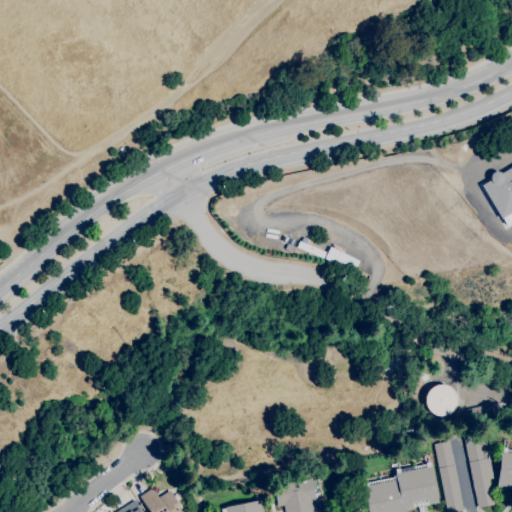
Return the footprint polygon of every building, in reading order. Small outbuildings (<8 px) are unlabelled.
[(511,165),(481,184),(500,218),(509,213),(511,217),(511,165)] [(437,416),(429,412),(424,405),(424,396),(429,388),(437,384),(446,386),(453,391),(455,400),(453,409),(446,415),(437,416)] [(466,420),(464,409),(500,402),(502,412),(466,420)] [(477,508),(463,440),(484,435),(493,478),(488,479),(493,504),(477,508)] [(455,511),(446,511),(433,444),(449,440),(463,510),(455,511)] [(511,489),(496,487),(500,451),(501,452),(503,440),(507,440),(506,449),(511,449),(511,489)] [(366,511),(362,486),(394,480),(390,464),(398,463),(399,469),(425,464),(423,456),(427,455),(429,466),(431,466),(438,502),(427,504),(427,503),(412,506),(412,507),(405,509),(405,511),(366,511)] [(284,511),(283,505),(277,507),(273,486),(293,482),(294,488),(297,487),(296,481),(311,478),(311,480),(318,479),(320,492),(318,492),(319,496),(315,497),(315,498),(310,499),(312,511),(317,510),(317,511),(318,511),(284,511)] [(149,511),(139,496),(151,488),(157,498),(169,490),(179,505),(173,509),(175,511),(178,508),(181,511),(149,511)] [(114,511),(134,500),(141,511),(114,511)] [(220,511),(220,509),(224,508),(224,507),(259,500),(261,511),(220,511)]
